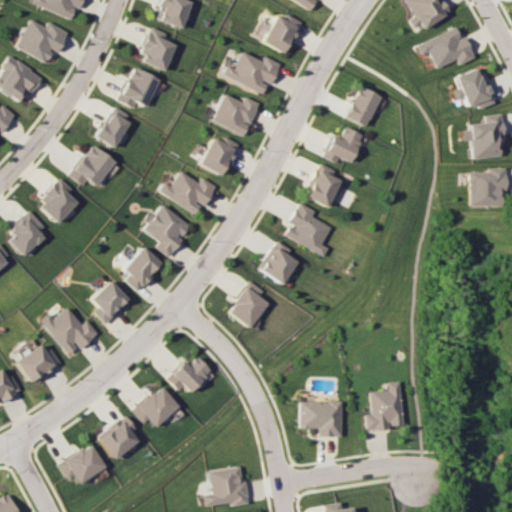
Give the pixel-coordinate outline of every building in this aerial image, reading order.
[(79,0),(28,0),(27,3),(68,18),(72,5),(77,7),(79,0)] [(157,20),(181,27),(188,0),(159,0),(158,6),(161,6),(157,20)] [(292,0),(313,0),(306,9),(292,0)] [(400,0),(432,0),(433,1),(434,0),(441,0),(449,11),(421,29),(418,25),(411,29),(405,19),(411,16),(400,0)] [(299,21),(284,13),(281,18),(273,14),(259,40),(281,53),(299,21)] [(12,46),(42,62),(49,48),(54,51),(65,31),(44,21),(42,26),(27,18),(12,46)] [(456,63),(469,57),(455,25),(413,44),(417,54),(425,51),(432,67),(453,58),(456,63)] [(140,46),(145,48),(140,60),(161,70),(173,44),(162,39),(165,33),(149,26),(140,46)] [(268,83),(277,62),(261,55),(259,60),(239,50),(231,67),(223,64),(219,74),(259,91),(264,81),(268,83)] [(27,95),(39,75),(6,56),(0,66),(0,90),(17,101),(22,92),(27,95)] [(131,107),(133,102),(143,106),(156,77),(131,66),(116,100),(131,107)] [(461,106),(473,103),(474,108),(490,103),(483,80),(478,81),(474,67),(451,75),(461,106)] [(378,96),(357,85),(342,116),(362,126),(378,96)] [(208,120),(242,135),(256,102),(242,95),(239,101),(221,92),(208,120)] [(0,129),(12,113),(0,104),(0,129)] [(128,114),(110,105),(93,137),(110,147),(128,114)] [(468,158),(496,155),(494,136),(499,135),(497,113),(480,114),(481,123),(457,125),(459,140),(467,139),(468,158)] [(335,162),(337,157),(348,162),(360,133),(343,126),(338,137),(330,134),(321,156),(335,162)] [(219,175),(236,143),(221,135),(218,141),(209,136),(195,163),(219,175)] [(111,160),(89,144),(67,175),(81,184),(84,179),(93,185),(111,160)] [(329,175),(332,169),(318,162),(302,195),(324,206),(338,179),(329,175)] [(465,205),(501,205),(501,167),(485,167),(485,171),(465,171),(465,205)] [(193,213),(198,203),(202,206),(214,185),(199,176),(196,181),(176,170),(167,185),(160,181),(154,191),(193,213)] [(55,222),(74,202),(66,193),(70,189),(58,177),(34,202),(55,222)] [(286,222),(289,223),(283,234),(322,255),(327,246),(321,243),(329,226),(311,216),(314,210),(297,201),(286,222)] [(140,229),(156,241),(152,246),(166,256),(179,239),(177,237),(187,224),(158,203),(140,229)] [(7,239),(20,254),(46,230),(28,210),(9,227),(14,233),(7,239)] [(280,283),(296,260),(286,254),(290,249),(276,239),(257,267),(280,283)] [(0,264),(10,257),(0,244),(0,264)] [(121,279),(133,289),(158,263),(139,246),(118,268),(126,274),(121,279)] [(101,323),(125,298),(105,279),(86,299),(94,307),(90,312),(101,323)] [(258,296),(263,290),(249,280),(226,310),(247,327),(266,302),(258,296)] [(83,319),(77,324),(63,307),(48,319),(43,313),(36,319),(63,353),(74,345),(76,347),(94,332),(83,319)] [(46,348),(41,351),(35,343),(10,360),(25,382),(55,362),(46,348)] [(181,360),(164,378),(176,390),(181,385),(187,391),(209,369),(195,356),(186,365),(181,360)] [(0,397),(16,389),(8,374),(2,377),(0,373),(0,397)] [(397,381),(385,381),(386,390),(368,391),(369,413),(363,413),(364,429),(387,428),(386,425),(399,424),(397,381)] [(152,425),(175,406),(158,385),(129,409),(140,423),(146,418),(152,425)] [(297,400),(297,427),(316,428),(316,435),(338,436),(339,401),(297,400)] [(134,440),(128,432),(132,429),(122,414),(93,436),(109,458),(134,440)] [(71,475),(74,481),(101,468),(89,444),(54,460),(63,478),(71,475)] [(199,505),(229,502),(229,504),(244,503),(241,481),(237,481),(236,466),(204,469),(207,493),(198,494),(199,505)] [(0,511),(13,511),(5,492),(0,493),(0,511)] [(348,511),(348,506),(336,507),(336,501),(319,503),(320,511),(348,511)]
